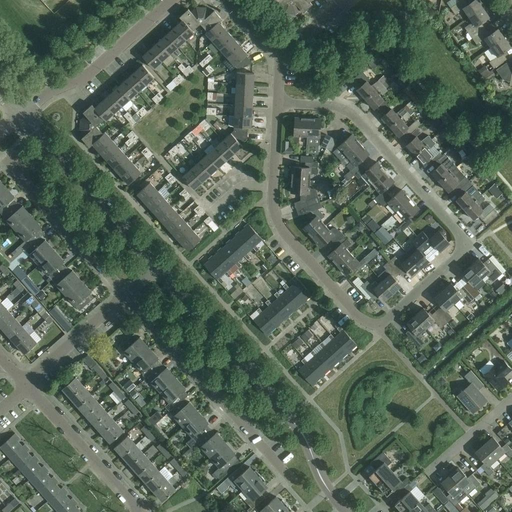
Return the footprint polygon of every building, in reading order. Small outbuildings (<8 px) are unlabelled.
[(307,0),(271,0),(270,2),(277,11),(281,8),(285,13),(295,14),(300,9),(303,12),(312,4),(309,1),(307,0)] [(463,8),(469,17),(483,7),(477,0),(473,0),(471,2),(469,1),(466,3),(464,0),(461,0),(459,2),(450,8),(455,14),(463,8)] [(218,22),(219,22),(222,19),(214,10),(211,13),(206,8),(196,7),(191,12),(188,9),(179,17),(182,20),(192,31),(193,31),(200,24),(207,31),(207,32),(218,22)] [(464,27),(472,38),(485,29),(482,24),(485,22),(484,20),(489,16),(483,7),(469,17),(472,21),(464,27)] [(182,20),(174,27),(186,40),(194,32),(193,31),(192,31),(182,20)] [(225,30),(219,22),(218,22),(207,32),(207,31),(205,33),(213,41),(225,30)] [(186,40),(174,27),(166,34),(178,47),(186,40)] [(485,29),(472,38),(476,44),(484,39),(491,47),(504,38),(498,29),(492,33),(491,31),(488,33),(485,29)] [(225,30),(213,41),(220,49),(233,38),(225,30)] [(170,54),(178,47),(166,34),(158,41),(170,54)] [(240,46),(233,38),(220,49),(216,53),(223,60),(227,57),(240,46)] [(504,38),(491,47),(497,56),(489,62),(493,68),(507,59),(503,54),(506,52),(505,51),(511,47),(504,38)] [(150,49),(162,61),(170,54),(158,41),(150,49)] [(243,49),(240,46),(227,57),(234,65),(247,54),(243,49)] [(162,61),(150,49),(142,56),(153,69),(162,61)] [(511,68),(511,69),(507,62),(496,70),(503,80),(510,81),(509,85),(511,85),(511,68)] [(134,72),(146,85),(154,77),(143,64),(134,72)] [(365,99),(382,84),(386,80),(383,76),(378,80),(371,86),(367,81),(369,79),(362,71),(354,78),(361,86),(357,90),(365,99)] [(126,79),(138,92),(146,85),(134,72),(126,79)] [(236,83),(253,84),(254,73),(237,72),(236,83)] [(118,86),(130,99),(138,92),(126,79),(118,86)] [(235,94),(253,95),(253,84),(236,83),(235,94)] [(382,84),(365,99),(374,108),(383,100),(379,95),(381,93),(382,95),(388,90),(382,84)] [(110,93),(122,106),(130,99),(118,86),(110,93)] [(102,101),(114,114),(122,106),(110,93),(102,101)] [(235,105),(252,106),(253,95),(235,94),(235,105)] [(104,119),(105,121),(114,114),(102,101),(94,108),(104,119)] [(89,147),(92,144),(103,134),(96,126),(104,119),(94,108),(92,104),(83,112),(86,115),(80,120),(80,130),(84,135),(81,138),(89,147)] [(234,116),(251,117),(252,106),(235,105),(234,116)] [(66,117),(75,110),(72,106),(62,113),(66,117)] [(390,127),(407,112),(403,108),(396,113),(391,108),(381,117),(390,127)] [(416,128),(421,124),(417,119),(408,127),(404,122),(410,116),(414,112),(410,108),(407,112),(390,127),(398,136),(404,131),(408,136),(416,128)] [(234,127),(247,127),(251,128),(251,117),(234,116),(234,127)] [(115,118),(108,120),(109,126),(117,124),(115,118)] [(299,136),(307,136),(308,118),(295,118),(293,143),(299,143),(299,136)] [(308,118),(307,136),(320,137),(321,119),(308,118)] [(231,133),(222,140),(234,153),(242,146),(239,142),(243,139),(247,139),(247,127),(234,127),(234,131),(231,133)] [(99,152),(112,140),(105,132),(103,134),(92,144),(99,152)] [(320,151),(323,153),(331,137),(326,134),(320,146),(320,151)] [(347,156),(360,144),(352,134),(338,146),(347,156)] [(428,135),(421,141),(416,136),(406,145),(415,154),(429,141),(432,139),(428,135)] [(331,137),(323,153),(329,155),(336,140),(331,137)] [(433,155),(429,150),(435,143),(432,139),(429,141),(415,154),(423,164),(433,155)] [(107,160),(119,148),(112,140),(99,152),(107,160)] [(234,153),(222,140),(214,147),(226,160),(234,153)] [(354,175),(363,166),(360,162),(369,154),(360,144),(347,156),(351,161),(346,166),(350,170),(344,176),(348,180),(354,175)] [(398,149),(405,157),(411,152),(404,144),(398,149)] [(226,160),(214,147),(206,155),(218,168),(226,160)] [(114,168),(127,156),(119,148),(107,160),(114,168)] [(431,173),(440,182),(456,167),(444,153),(434,162),(438,166),(431,173)] [(218,168),(206,155),(198,162),(210,175),(218,168)] [(127,156),(114,168),(121,176),(134,164),(127,156)] [(210,175),(198,162),(190,169),(202,182),(210,175)] [(292,167),(292,180),(309,181),(310,173),(317,174),(318,162),(313,162),(305,162),(305,167),(292,167)] [(372,184),(385,172),(376,162),(367,170),(363,166),(354,175),(358,179),(363,174),(372,184)] [(134,164),(121,176),(128,184),(141,173),(134,164)] [(455,193),(469,181),(465,176),(458,182),(454,178),(460,171),(456,167),(440,182),(448,191),(451,189),(455,193)] [(202,182),(190,169),(182,176),(194,189),(202,182)] [(385,172),(372,184),(380,193),(375,198),(379,202),(388,194),(384,190),(394,181),(385,172)] [(291,193),(307,193),(307,200),(306,201),(308,206),(320,202),(318,197),(315,189),(309,188),(309,181),(292,180),(291,193)] [(456,200),(465,210),(481,195),(469,181),(455,193),(459,197),(456,200)] [(137,194),(144,202),(157,190),(150,182),(137,194)] [(0,212),(2,215),(17,203),(13,198),(14,196),(5,186),(0,190),(0,212)] [(388,194),(379,202),(383,206),(388,202),(397,211),(410,199),(401,189),(392,198),(388,194)] [(152,210),(164,198),(157,190),(144,202),(152,210)] [(485,199),(481,195),(465,210),(473,219),(478,215),(487,225),(499,214),(489,204),(482,210),(478,205),(485,199)] [(164,198),(152,210),(159,218),(172,207),(164,198)] [(410,199),(397,211),(405,221),(400,225),(404,230),(413,221),(409,217),(419,209),(410,199)] [(312,237),(325,225),(320,220),(324,216),(318,209),(322,207),(320,202),(308,206),(310,212),(311,211),(315,217),(303,228),(312,237)] [(16,231),(32,216),(22,206),(21,207),(17,203),(2,215),(16,231)] [(166,226),(179,215),(172,207),(159,218),(166,226)] [(283,211),(285,217),(296,213),(294,207),(283,211)] [(179,215),(166,226),(173,234),(186,223),(179,215)] [(39,237),(40,237),(44,233),(40,228),(42,227),(32,216),(16,231),(29,246),(39,237)] [(198,232),(204,240),(219,228),(212,220),(198,232)] [(180,242),(193,231),(186,223),(173,234),(180,242)] [(240,233),(253,247),(256,251),(259,249),(255,245),(262,239),(249,224),(249,225),(248,224),(245,227),(245,228),(240,233)] [(334,243),(343,234),(339,230),(334,235),(325,225),(312,237),(321,247),(330,239),(334,243)] [(422,231),(417,236),(427,248),(431,245),(434,248),(435,246),(440,251),(449,243),(438,230),(433,235),(432,233),(428,234),(426,235),(422,231)] [(193,231),(180,242),(188,250),(201,239),(193,231)] [(231,241),(244,255),(247,259),(250,257),(246,253),(253,247),(240,233),(239,232),(236,235),(236,236),(231,241)] [(350,242),(343,234),(334,243),(337,247),(328,255),(337,265),(350,253),(345,247),(350,242)] [(409,256),(420,268),(429,261),(424,256),(426,255),(423,252),(427,248),(417,236),(411,241),(414,245),(406,252),(409,256)] [(29,246),(25,250),(30,256),(39,265),(55,251),(45,240),(44,241),(40,237),(39,237),(29,246)] [(222,249),(235,263),(238,267),(241,265),(237,261),(244,255),(231,241),(230,240),(227,243),(227,244),(222,249)] [(213,257),(226,271),(230,275),(232,273),(229,269),(235,263),(222,249),(221,248),(218,251),(218,252),(213,257)] [(55,251),(39,265),(52,280),(67,267),(63,263),(64,261),(55,251)] [(359,262),(350,253),(337,265),(345,275),(355,266),(359,270),(368,262),(364,258),(359,262)] [(220,277),(226,271),(213,257),(212,256),(209,259),(209,260),(204,265),(217,280),(217,279),(221,283),(223,281),(220,277)] [(389,261),(400,273),(404,270),(406,272),(408,271),(412,276),(420,268),(409,256),(401,263),(395,256),(389,261)] [(276,257),(270,262),(275,268),(281,263),(276,257)] [(479,258),(470,266),(481,278),(485,275),(492,282),(502,273),(491,261),(487,265),(485,262),(483,263),(479,258)] [(381,281),(393,293),(401,286),(396,281),(398,279),(396,277),(400,273),(389,261),(383,266),(390,273),(381,281)] [(463,286),(474,298),(480,293),(473,286),(481,278),(470,266),(462,273),(466,278),(465,280),(467,282),(463,286)] [(66,295),(82,281),(72,270),(71,272),(67,267),(52,280),(66,295)] [(289,288),(302,303),(303,303),(306,300),(306,299),(312,294),(298,280),(295,276),(292,278),(296,282),(289,288)] [(337,285),(345,292),(352,284),(345,277),(337,285)] [(82,281),(66,295),(79,311),(94,298),(90,293),(91,292),(82,281)] [(384,300),(393,293),(381,281),(373,288),(367,281),(361,286),(372,298),(376,294),(378,297),(380,296),(384,300)] [(443,291),(454,303),(462,296),(468,303),(474,298),(463,286),(459,290),(457,287),(455,288),(451,283),(443,291)] [(302,303),(289,288),(286,284),(283,286),(287,290),(280,296),(293,311),(294,311),(297,308),(297,307),(302,303)] [(454,303),(443,291),(434,298),(439,303),(437,304),(440,307),(436,311),(446,323),(452,318),(446,310),(454,303)] [(293,311),(280,296),(277,292),(274,294),(278,298),(271,304),(285,319),(288,316),(288,315),(293,311)] [(285,319),(271,304),(268,300),(265,302),(269,306),(262,312),(276,327),(280,324),(279,323),(285,319)] [(253,320),(254,322),(266,335),(267,335),(271,332),(270,331),(276,327),(262,312),(259,308),(256,310),(260,314),(253,320)] [(423,308),(415,315),(426,328),(430,324),(432,326),(436,323),(441,328),(446,323),(436,311),(432,314),(429,312),(428,313),(423,308)] [(8,310),(0,316),(0,326),(3,329),(15,318),(8,310)] [(426,328),(415,315),(407,323),(411,328),(409,329),(412,332),(408,336),(419,348),(424,343),(418,335),(426,328)] [(15,318),(3,329),(10,337),(22,326),(15,318)] [(463,337),(474,326),(470,323),(460,334),(463,337)] [(17,345),(29,334),(22,326),(10,337),(17,345)] [(351,350),(357,344),(343,330),(340,326),(337,328),(341,332),(334,338),(347,353),(348,353),(351,350)] [(37,342),(29,334),(17,345),(24,354),(37,342)] [(133,362),(149,348),(140,337),(138,338),(134,334),(119,347),(133,362)] [(347,353),(334,338),(331,334),(328,336),(332,340),(325,346),(338,361),(339,361),(342,358),(347,353)] [(316,354),(329,369),(330,369),(333,366),(338,361),(325,346),(322,342),(319,344),(323,348),(316,354)] [(149,348),(133,362),(147,377),(161,364),(157,360),(159,358),(149,348)] [(329,369),(316,354),(313,350),(310,352),(314,356),(308,362),(321,377),(325,374),(324,374),(329,369)] [(321,377),(308,362),(304,358),(301,360),(305,365),(298,370),(311,385),(312,385),(316,382),(315,382),(321,377)] [(484,375),(498,390),(508,381),(504,376),(511,370),(503,361),(496,367),(494,365),(484,375)] [(98,373),(102,370),(97,364),(93,367),(98,373)] [(160,392),(176,378),(167,367),(165,369),(161,364),(147,377),(160,392)] [(102,370),(98,373),(103,379),(107,376),(102,370)] [(473,413),(486,400),(478,390),(484,385),(470,370),(464,376),(471,383),(457,395),(473,413)] [(70,398),(83,386),(75,377),(62,388),(70,398)] [(184,399),(188,395),(184,390),(186,389),(176,378),(160,392),(174,407),(174,408),(184,399)] [(93,388),(101,385),(99,380),(91,383),(93,388)] [(108,385),(114,391),(117,388),(112,382),(108,385)] [(103,397),(111,389),(108,385),(100,393),(103,397)] [(78,407),(91,395),(83,386),(70,398),(78,407)] [(117,388),(114,391),(119,397),(123,394),(117,388)] [(86,415),(99,404),(91,395),(78,407),(86,415)] [(133,405),(128,399),(124,403),(130,409),(133,405)] [(173,415),(183,427),(199,412),(189,402),(188,403),(184,399),(174,408),(174,407),(155,424),(160,429),(171,420),(169,418),(173,415)] [(94,424),(107,413),(99,404),(86,415),(94,424)] [(133,405),(130,409),(135,415),(139,411),(133,405)] [(183,449),(185,452),(211,429),(207,425),(208,423),(199,412),(183,427),(194,439),(183,449)] [(107,413),(94,424),(102,433),(115,421),(107,413)] [(115,421),(102,433),(110,442),(123,431),(115,421)] [(150,431),(144,425),(141,429),(146,435),(150,431)] [(211,429),(185,452),(188,455),(199,445),(210,457),(226,443),(216,432),(215,434),(211,429)] [(150,431),(146,435),(151,441),(155,437),(150,431)] [(22,446),(16,439),(18,437),(15,433),(0,446),(10,457),(22,446)] [(122,456),(136,444),(127,435),(114,447),(122,456)] [(484,445),(496,458),(504,451),(510,457),(511,454),(511,450),(506,443),(501,447),(492,437),(484,445)] [(157,447),(162,452),(166,449),(160,443),(157,447)] [(226,443),(210,457),(219,467),(213,473),(218,478),(238,460),(234,455),(235,453),(226,443)] [(28,447),(24,444),(22,446),(10,457),(19,468),(32,457),(25,450),(28,447)] [(130,465),(143,453),(136,444),(122,456),(130,465)] [(496,458),(484,445),(476,452),(485,462),(480,466),(489,475),(493,471),(488,465),(496,458)] [(166,449),(162,452),(167,458),(171,455),(166,449)] [(369,476),(378,486),(393,472),(387,466),(392,462),(383,452),(372,462),(377,468),(369,476)] [(138,474),(151,462),(143,453),(130,465),(138,474)] [(41,468),(41,467),(35,460),(37,458),(34,455),(32,457),(19,468),(29,479),(41,468)] [(172,464),(178,470),(181,467),(176,461),(172,464)] [(146,483),(159,471),(151,462),(138,474),(146,483)] [(29,479),(38,490),(51,478),(44,471),(47,469),(44,465),(41,467),(41,468),(29,479)] [(181,467),(178,470),(183,476),(187,473),(181,467)] [(243,490),(260,475),(255,470),(254,471),(249,467),(241,474),(237,469),(216,488),(221,494),(228,488),(228,486),(230,484),(233,487),(238,483),(243,490)] [(450,475),(467,494),(480,483),(472,474),(467,478),(458,468),(450,475)] [(167,470),(163,474),(172,483),(176,479),(167,470)] [(154,492),(167,480),(159,471),(146,483),(154,492)] [(408,484),(410,483),(406,478),(402,482),(393,472),(378,486),(387,496),(395,488),(399,492),(408,484)] [(260,475),(243,490),(249,496),(245,500),(252,509),(254,507),(263,499),(259,494),(267,487),(263,482),(265,480),(260,475)] [(467,494),(450,475),(442,483),(451,492),(446,496),(455,506),(467,494)] [(51,478),(38,490),(48,500),(61,489),(60,489),(54,482),(56,480),(53,476),(51,478)] [(412,486),(416,492),(432,482),(428,476),(412,486)] [(21,477),(14,481),(18,487),(24,482),(21,477)] [(162,501),(175,489),(167,480),(154,492),(162,501)] [(401,511),(406,511),(419,501),(410,491),(412,489),(408,484),(399,492),(403,497),(394,504),(401,511)] [(70,500),(64,492),(66,490),(63,487),(60,489),(61,489),(48,500),(58,511),(70,500)] [(487,496),(488,497),(492,502),(499,497),(493,490),(487,496)] [(254,507),(258,511),(261,510),(263,511),(278,511),(287,505),(282,499),(280,501),(276,496),(268,504),(263,499),(254,507)] [(72,498),(70,500),(58,511),(78,511),(80,511),(73,503),(75,501),(72,498)] [(435,511),(436,511),(429,503),(424,507),(419,501),(406,511),(435,511)]
